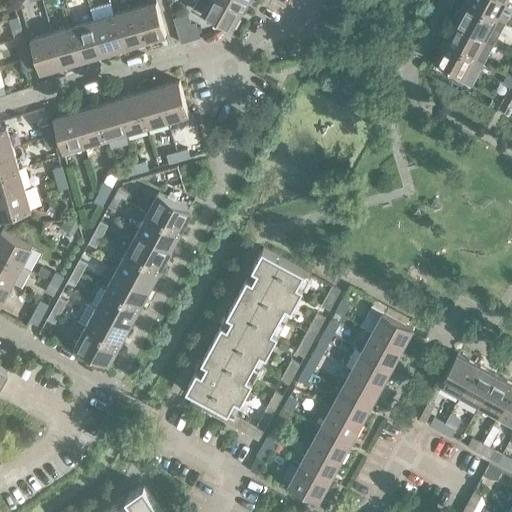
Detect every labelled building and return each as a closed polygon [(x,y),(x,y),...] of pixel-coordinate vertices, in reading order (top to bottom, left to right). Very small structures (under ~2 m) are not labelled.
[(157,0),(135,7),(145,40),(166,33),(157,0)] [(243,7),(230,0),(207,0),(202,10),(233,27),(243,7)] [(506,22),(510,13),(501,8),(505,0),(466,0),(466,1),(506,22)] [(495,41),(506,22),(466,1),(461,10),(458,9),(454,16),(457,18),(456,20),(495,41)] [(135,7),(115,13),(124,46),(145,40),(135,7)] [(189,12),(177,14),(181,36),(199,33),(197,25),(192,26),(189,12)] [(115,13),(94,19),(104,52),(124,46),(115,13)] [(13,28),(22,26),(18,14),(9,17),(13,28)] [(83,58),(104,52),(94,19),(73,25),(83,58)] [(456,20),(446,39),(485,60),(495,41),(456,20)] [(73,25),(52,31),(62,64),(83,58),(73,25)] [(13,28),(21,59),(31,56),(22,26),(13,28)] [(52,31),(31,38),(41,71),(62,64),(52,31)] [(435,58),(456,70),(453,75),(472,85),(485,60),(446,39),(435,58)] [(24,70),(34,67),(31,56),(21,59),(24,70)] [(502,82),(511,86),(511,83),(511,74),(507,72),(502,82)] [(180,79),(158,86),(168,119),(190,112),(180,79)] [(158,86),(138,92),(147,125),(168,119),(158,86)] [(138,92),(117,98),(127,131),(147,125),(138,92)] [(117,98),(96,104),(106,137),(127,131),(117,98)] [(85,143),(106,137),(96,104),(75,110),(85,143)] [(75,110),(54,116),(64,149),(85,143),(75,110)] [(41,126),(44,136),(54,134),(51,123),(41,126)] [(0,126),(0,149),(13,146),(7,124),(0,126)] [(47,146),(57,144),(54,134),(44,136),(47,146)] [(0,149),(0,172),(19,166),(13,146),(0,149)] [(188,147),(177,150),(180,158),(190,155),(188,147)] [(168,152),(170,161),(180,158),(177,150),(168,152)] [(146,159),(136,162),(139,171),(149,168),(146,159)] [(136,162),(125,165),(115,168),(118,177),(139,171),(136,162)] [(53,167),(57,178),(66,175),(63,165),(53,167)] [(0,172),(0,194),(26,187),(19,166),(0,172)] [(59,188),(69,185),(66,175),(57,178),(59,188)] [(99,191),(107,195),(112,185),(104,181),(99,191)] [(131,191),(121,185),(120,185),(115,192),(123,197),(127,199),(131,191)] [(0,218),(32,209),(26,187),(0,194),(0,218)] [(159,190),(148,210),(182,229),(193,209),(159,190)] [(107,195),(99,191),(94,200),(102,204),(107,195)] [(117,208),(123,197),(115,192),(109,203),(117,208)] [(172,248),(182,229),(148,210),(138,229),(172,248)] [(74,233),(79,225),(76,218),(64,219),(61,226),(74,233)] [(101,219),(95,230),(103,235),(109,223),(101,219)] [(2,228),(0,232),(0,252),(22,264),(33,245),(2,228)] [(161,267),(172,248),(138,229),(128,248),(161,267)] [(97,245),(103,235),(95,230),(89,241),(97,245)] [(312,272),(264,246),(253,266),(250,264),(248,269),(298,296),(312,272)] [(128,248),(117,267),(151,286),(161,267),(128,248)] [(0,252),(0,276),(12,283),(22,264),(0,252)] [(80,257),(74,268),(82,273),(88,261),(80,257)] [(117,267),(107,286),(141,305),(151,286),(117,267)] [(76,283),(82,273),(74,268),(68,279),(76,283)] [(285,321),(298,296),(248,269),(245,273),(248,275),(237,294),(285,321)] [(56,270),(50,280),(59,285),(64,275),(56,270)] [(0,302),(1,303),(12,283),(0,276),(0,302)] [(45,289),(54,294),(59,285),(50,280),(45,289)] [(341,288),(332,283),(327,294),(336,298),(341,288)] [(107,286),(97,305),(130,323),(141,305),(107,286)] [(273,343),(285,321),(237,294),(228,312),(225,310),(222,315),(273,343)] [(322,304),(330,308),(336,298),(327,294),(322,304)] [(60,295),(53,306),(61,311),(68,299),(60,295)] [(350,303),(342,298),(336,310),(344,314),(350,303)] [(30,319),(38,323),(49,303),(41,299),(30,319)] [(79,319),(86,324),(120,342),(130,323),(97,305),(96,306),(89,301),(79,319)] [(413,327),(383,310),(371,304),(361,323),(403,346),(413,327)] [(55,321),(61,311),(53,306),(48,317),(55,321)] [(318,311),(312,321),(321,325),(326,315),(318,311)] [(260,367),(273,343),(222,315),(220,320),(223,321),(212,341),(260,367)] [(326,329),(334,333),(340,322),(332,317),(326,329)] [(312,321),(307,331),(315,335),(321,325),(312,321)] [(372,330),(362,349),(392,365),(403,346),(361,323),(361,324),(372,330)] [(109,362),(120,342),(86,324),(75,344),(109,362)] [(334,333),(326,329),(320,340),(328,345),(334,333)] [(307,331),(301,340),(310,345),(315,335),(307,331)] [(296,350),(304,355),(310,345),(301,340),(296,350)] [(248,389),(260,367),(212,341),(202,358),(200,357),(197,361),(248,389)] [(382,384),(392,365),(362,349),(352,368),(382,384)] [(441,382),(461,393),(477,362),(457,352),(441,382)] [(305,367),(313,371),(319,360),(311,355),(305,367)] [(292,357),(287,367),(295,371),(301,362),(292,357)] [(195,391),(195,392),(204,396),(212,401),(221,406),(230,410),(235,413),(248,389),(197,361),(195,366),(197,367),(187,387),(195,391)] [(496,373),(477,362),(461,393),(480,403),(496,373)] [(281,377),(290,382),(295,371),(287,367),(281,377)] [(313,371),(305,367),(299,378),(307,382),(313,371)] [(372,403),(382,384),(352,368),(341,387),(372,403)] [(480,403),(499,414),(511,389),(511,381),(496,373),(480,403)] [(322,401),(331,406),(361,422),(372,403),(341,387),(332,382),(322,401)] [(511,389),(499,414),(511,420),(511,389)] [(276,390),(270,401),(277,405),(283,394),(276,390)] [(195,392),(190,401),(199,406),(204,396),(195,392)] [(284,405),(292,409),(299,398),(290,393),(284,405)] [(212,401),(204,396),(199,406),(207,410),(212,401)] [(418,416),(424,419),(434,400),(428,397),(418,416)] [(221,406),(212,401),(207,410),(216,415),(221,406)] [(264,412),(272,416),(277,405),(270,401),(264,412)] [(292,409),(284,405),(278,416),(286,421),(292,409)] [(230,410),(221,406),(216,415),(224,420),(230,410)] [(321,425),(351,441),(361,422),(331,406),(321,425)] [(238,414),(235,413),(230,410),(224,420),(233,424),(238,414)] [(247,419),(238,414),(233,424),(242,429),(247,419)] [(441,429),(445,421),(434,415),(430,423),(441,429)] [(256,424),(247,419),(242,429),(250,434),(256,424)] [(445,421),(441,429),(452,435),(456,427),(445,421)] [(259,438),(264,429),(256,424),(250,434),(259,438)] [(310,444),(341,460),(351,441),(321,425),(310,444)] [(263,443),(272,447),(278,436),(269,431),(263,443)] [(479,450),(483,442),(472,436),(468,444),(479,450)] [(483,442),(479,450),(490,456),(494,448),(483,442)] [(272,447),(263,443),(257,454),(266,458),(272,447)] [(341,460),(310,444),(300,463),(330,479),(341,460)] [(489,462),(483,473),(491,477),(497,466),(489,462)] [(330,479),(300,463),(289,482),(319,499),(330,479)] [(125,494),(120,497),(130,511),(164,511),(144,484),(126,496),(125,494)] [(468,501),(481,508),(485,500),(482,494),(474,490),(468,501)] [(130,511),(120,497),(116,500),(117,502),(103,511),(130,511)] [(478,511),(481,508),(468,501),(461,511),(478,511)]
